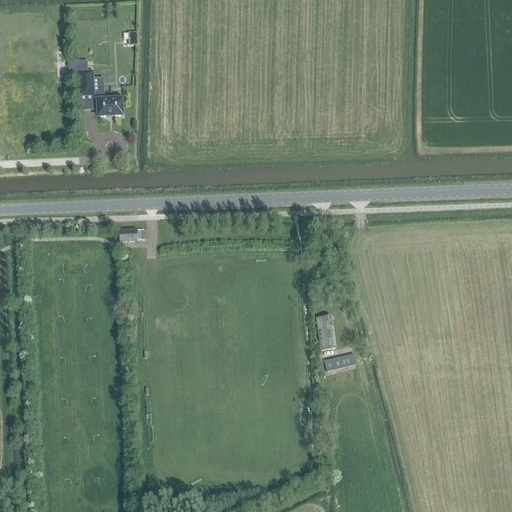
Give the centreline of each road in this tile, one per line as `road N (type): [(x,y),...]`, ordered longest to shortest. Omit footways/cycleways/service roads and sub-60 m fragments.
road 1 (tertiary): [(511,189),(0,210)]
road 2 (track): [(10,210),(25,511)]
